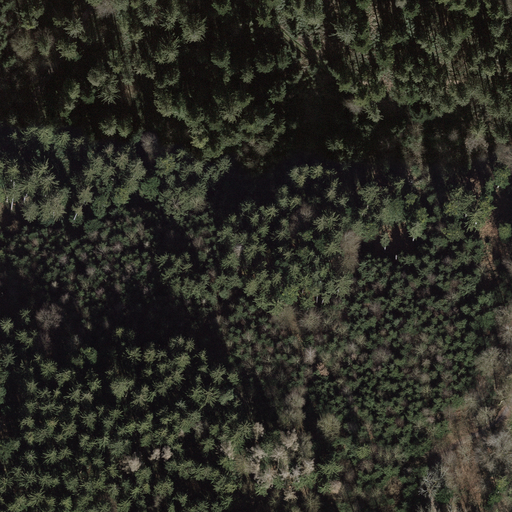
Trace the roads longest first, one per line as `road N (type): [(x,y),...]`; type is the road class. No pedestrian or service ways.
road 1 (track): [(511,136),(386,111),(239,0)]
road 2 (track): [(0,149),(99,0)]
